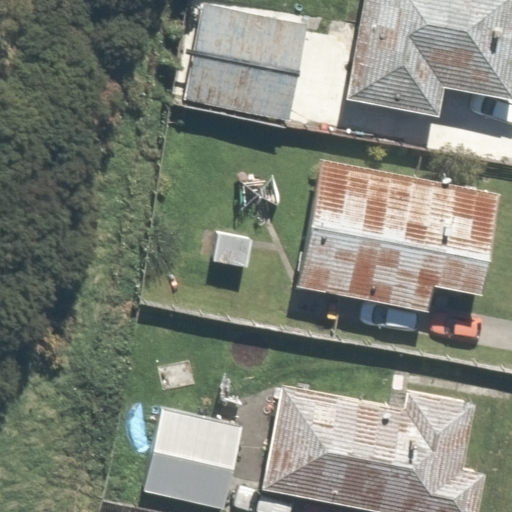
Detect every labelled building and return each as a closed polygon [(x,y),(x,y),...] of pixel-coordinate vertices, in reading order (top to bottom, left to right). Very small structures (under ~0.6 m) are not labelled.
[(257,0),(191,0),(175,99),(285,117),(303,7),(257,0)] [(511,17),(511,0),(354,0),(337,95),(431,113),(437,79),(499,90),(511,17)] [(465,289),(484,194),(315,160),(291,280),(417,305),(422,280),(465,289)] [(271,375),(250,491),(368,511),(468,511),(476,468),(450,464),(463,396),(399,384),(396,398),(271,375)] [(157,393),(133,484),(226,509),(250,418),(157,393)]
